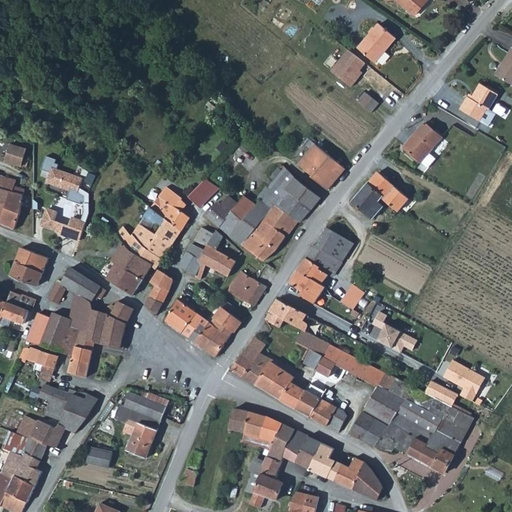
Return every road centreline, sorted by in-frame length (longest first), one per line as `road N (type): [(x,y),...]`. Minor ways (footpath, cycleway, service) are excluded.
road 1 (unclassified): [(503,0),(329,204),(215,377)]
road 2 (unclassified): [(215,377),(371,457),(399,509)]
road 3 (unclassified): [(29,511),(119,376),(157,344)]
road 4 (residential): [(157,344),(141,309),(112,287),(0,232)]
road 5 (unknown): [(215,377),(161,399),(62,384)]
road 6 (unclassified): [(215,377),(156,511)]
